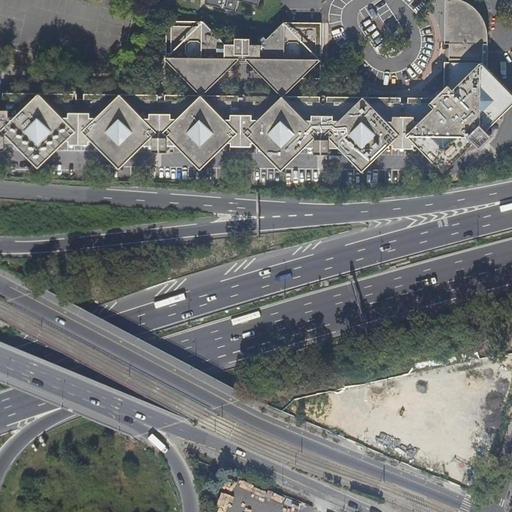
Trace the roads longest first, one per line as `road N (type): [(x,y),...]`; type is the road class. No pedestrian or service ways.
road 1 (motorway): [(511,213),(390,242),(0,367)]
road 2 (primary): [(475,511),(281,432),(0,285)]
road 3 (motorway): [(156,361),(511,263)]
road 4 (primary): [(361,213),(0,246)]
road 5 (primary): [(361,213),(0,189)]
road 6 (primary): [(136,413),(368,511)]
road 7 (motorway): [(0,470),(33,430),(156,361)]
road 8 (motorway): [(0,410),(156,361)]
road 9 (motorway): [(511,189),(361,213)]
road 10 (primary): [(0,358),(136,413)]
